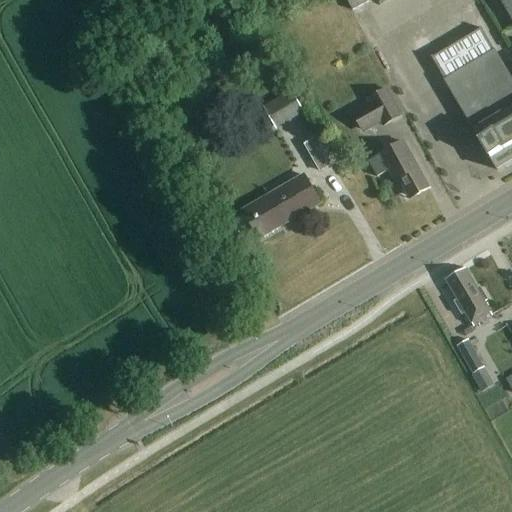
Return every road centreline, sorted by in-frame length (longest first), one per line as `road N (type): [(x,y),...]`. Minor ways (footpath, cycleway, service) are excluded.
road 1 (secondary): [(274,343),(511,197)]
road 2 (secondary): [(274,343),(260,342),(180,385),(146,419)]
road 3 (secondary): [(146,419),(192,405),(267,356),(274,343)]
road 4 (secondary): [(129,430),(6,511)]
